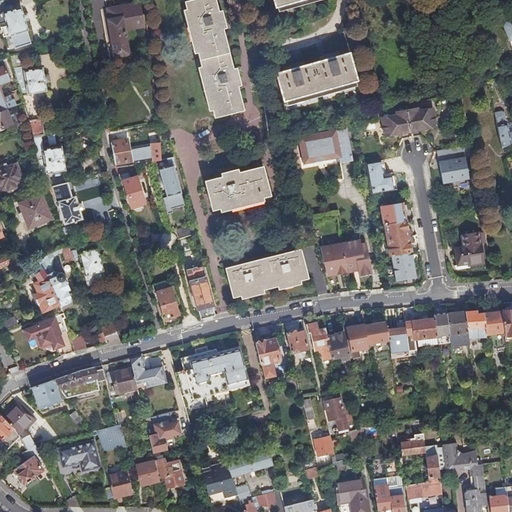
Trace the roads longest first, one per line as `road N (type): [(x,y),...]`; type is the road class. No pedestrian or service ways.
road 1 (residential): [(439,295),(244,320),(8,383)]
road 2 (residential): [(439,295),(414,156)]
